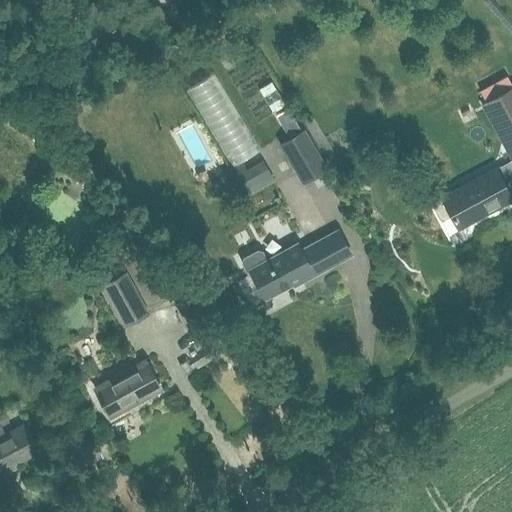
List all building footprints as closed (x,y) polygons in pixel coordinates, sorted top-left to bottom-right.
[(120,48),(151,30),(160,45),(177,35),(158,3),(112,30),(93,0),(74,13),(85,30),(56,48),(35,61),(50,84),(117,42),(120,48)] [(263,102),(278,96),(267,69),(253,75),(263,102)] [(511,155),(511,88),(484,104),(511,155)] [(284,98),(273,101),(278,120),(289,116),(284,98)] [(304,130),(280,144),(303,184),(328,169),(304,130)] [(481,132),(457,143),(463,156),(487,146),(481,132)] [(243,188),(271,174),(263,160),(247,169),(243,161),(231,167),(243,188)] [(436,203),(434,207),(440,217),(444,218),(452,214),(459,227),(478,216),(476,213),(510,194),(501,177),(496,168),(443,197),(444,199),(436,203)] [(252,271),(238,279),(251,304),(265,296),(266,297),(300,278),(302,280),(352,253),(342,235),(338,229),(302,249),(299,243),(268,260),(263,251),(259,250),(243,258),(242,263),(247,272),(251,269),(252,271)] [(127,270),(102,284),(124,326),(150,313),(138,291),(127,270)] [(175,302),(212,358),(228,348),(191,292),(175,302)] [(186,359),(179,365),(188,376),(195,371),(186,359)] [(162,388),(152,370),(147,360),(96,388),(111,416),(162,388)] [(40,450),(30,432),(26,424),(15,430),(7,415),(0,418),(0,475),(9,471),(7,467),(40,450)]
